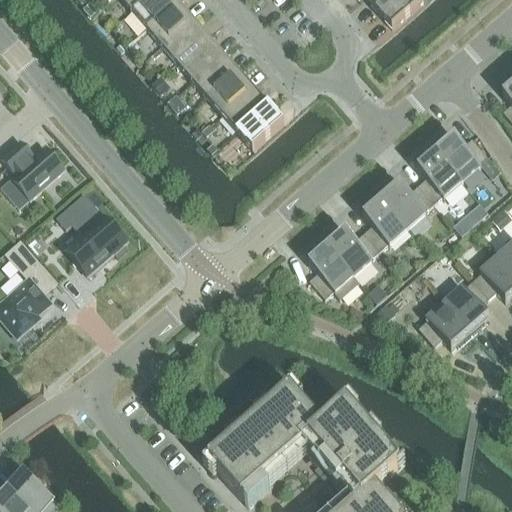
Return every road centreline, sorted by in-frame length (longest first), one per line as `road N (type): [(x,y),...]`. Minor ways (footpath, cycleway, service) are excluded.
road 1 (residential): [(211,277),(0,37)]
road 2 (residential): [(211,277),(376,136)]
road 3 (residential): [(76,391),(211,277)]
road 4 (residential): [(185,511),(76,391)]
road 5 (residential): [(337,84),(303,89),(225,0)]
